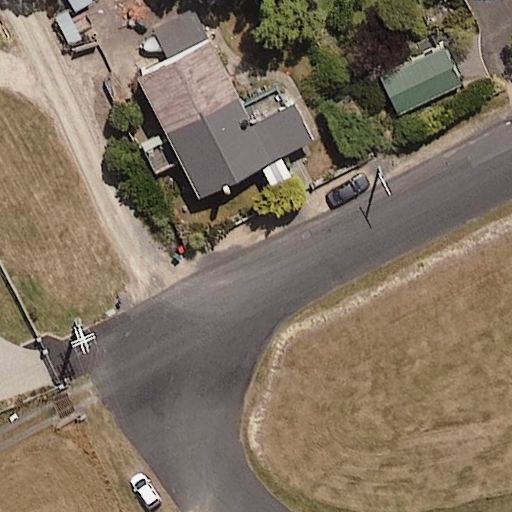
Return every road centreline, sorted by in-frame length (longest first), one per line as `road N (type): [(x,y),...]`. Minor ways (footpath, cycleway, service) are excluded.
road 1 (residential): [(245,511),(213,463),(207,422),(211,370),(234,323),(282,273),(511,155)]
road 2 (track): [(9,0),(145,251),(173,288),(234,323)]
